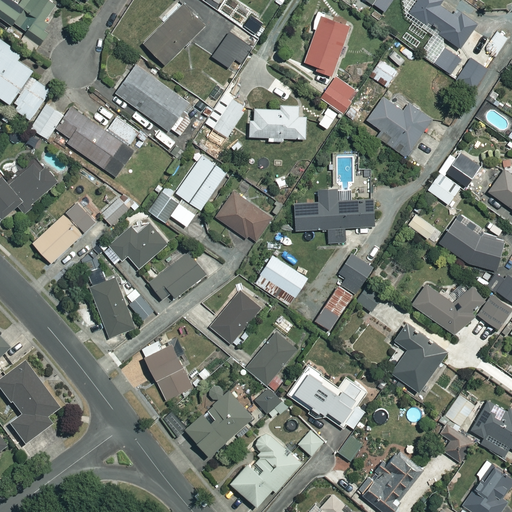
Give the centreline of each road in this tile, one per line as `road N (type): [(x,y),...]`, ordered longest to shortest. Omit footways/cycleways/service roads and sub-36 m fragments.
road 1 (residential): [(0,277),(125,425)]
road 2 (residential): [(174,490),(114,472),(49,482)]
